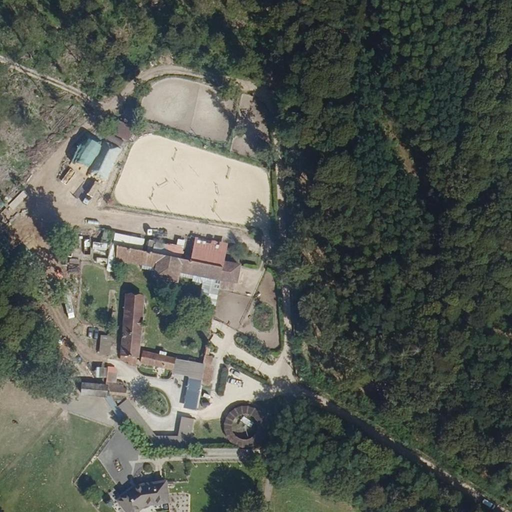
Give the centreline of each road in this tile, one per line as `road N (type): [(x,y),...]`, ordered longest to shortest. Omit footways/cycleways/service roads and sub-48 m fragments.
road 1 (track): [(267,0),(283,210),(283,381)]
road 2 (track): [(283,381),(499,511)]
road 3 (track): [(283,381),(261,511)]
